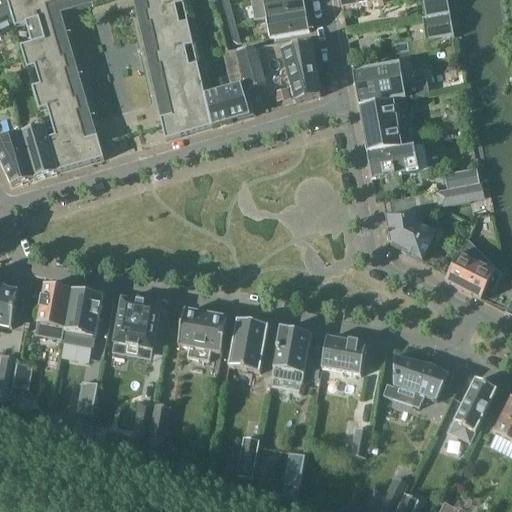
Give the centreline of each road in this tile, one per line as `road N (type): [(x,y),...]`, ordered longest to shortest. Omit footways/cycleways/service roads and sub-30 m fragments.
road 1 (residential): [(0,214),(23,267),(451,353)]
road 2 (residential): [(0,209),(343,106)]
road 3 (residential): [(471,312),(371,262),(343,106)]
